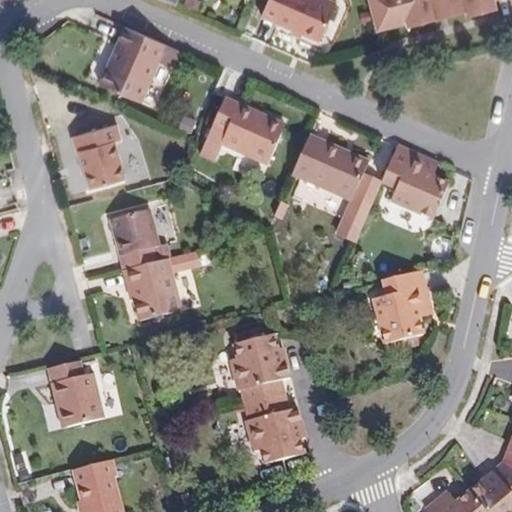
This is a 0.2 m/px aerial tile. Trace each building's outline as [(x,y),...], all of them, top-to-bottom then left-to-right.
[(268,0),(263,14),(292,27),(303,32),(320,40),(337,3),(329,0),(268,0)] [(360,0),(371,33),(399,26),(400,29),(459,13),(461,18),(491,10),(489,1),(493,0),(360,0)] [(101,84),(141,102),(167,43),(126,26),(101,84)] [(290,33),(301,38),(303,32),(292,27),(290,33)] [(284,130),(257,118),(259,113),(225,98),(208,139),(268,166),(284,130)] [(284,130),(286,125),(259,113),(257,118),(284,130)] [(117,123),(74,135),(77,151),(83,149),(89,173),(84,175),(88,189),(126,178),(115,140),(121,138),(117,123)] [(352,202),(369,161),(310,135),(292,175),(352,202)] [(434,219),(449,183),(435,177),(426,173),(432,161),(398,145),(381,182),(397,189),(392,201),(434,219)] [(77,151),(84,175),(89,173),(83,149),(77,151)] [(435,177),(439,164),(432,161),(426,173),(435,177)] [(151,208),(111,219),(124,269),(159,260),(156,247),(161,245),(151,208)] [(129,286),(132,285),(136,299),(142,321),(182,311),(169,258),(159,260),(124,269),(129,286)] [(420,318),(418,309),(431,306),(422,272),(384,281),(387,296),(374,299),(386,345),(424,334),(420,318)] [(420,318),(433,315),(431,306),(418,309),(420,318)] [(511,312),(500,320),(511,338),(511,312)] [(277,348),(274,334),(233,344),(236,355),(226,358),(234,392),(241,391),(247,417),(241,418),(253,467),(306,455),(302,436),(307,435),(300,402),(289,405),(283,378),(292,376),(285,346),(277,348)] [(81,360),(50,368),(58,403),(63,402),(69,427),(105,417),(94,373),(85,375),(81,360)] [(511,374),(501,402),(511,406),(511,413),(508,424),(511,425),(511,374)] [(58,403),(64,427),(69,427),(63,402),(58,403)] [(511,425),(495,463),(486,473),(508,499),(511,494),(511,425)] [(75,469),(82,500),(85,511),(123,511),(114,477),(118,477),(114,459),(75,469)] [(511,511),(511,503),(508,499),(486,473),(448,504),(439,493),(416,511),(511,511)] [(76,502),(78,511),(85,511),(82,500),(76,502)]
